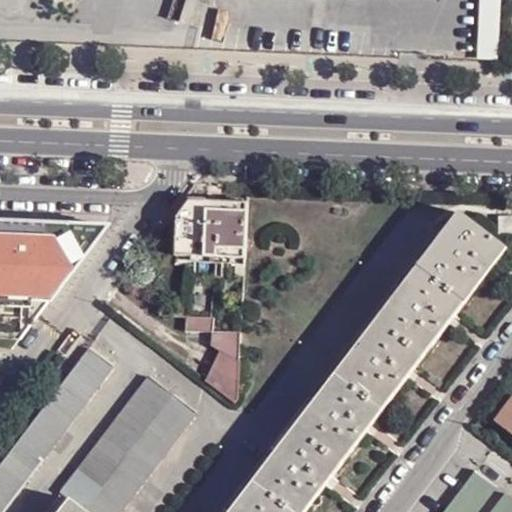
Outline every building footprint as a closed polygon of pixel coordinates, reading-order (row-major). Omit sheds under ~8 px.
[(501,63),(500,0),(479,0),(480,63),(501,63)] [(244,257),(247,201),(221,200),(209,199),(189,199),(176,216),(174,264),(184,264),(185,259),(185,254),(244,257)] [(438,238),(231,511),(304,511),(505,246),(459,212),(438,238)] [(511,214),(496,215),(496,234),(511,234),(511,214)] [(104,227),(0,222),(0,332),(24,333),(104,227)] [(222,511),(231,511),(438,238),(433,235),(222,511)] [(244,263),(244,257),(185,254),(185,259),(194,260),(199,261),(244,263)] [(186,315),(187,315),(188,302),(161,299),(160,314),(187,316),(186,315)] [(186,329),(213,331),(214,331),(214,329),(215,316),(187,315),(186,315),(187,316),(186,329)] [(222,349),(207,378),(236,400),(238,398),(241,331),(214,329),(214,331),(213,331),(213,344),(222,349)] [(0,511),(1,511),(113,366),(89,347),(0,464),(0,511)] [(67,497),(87,511),(119,511),(197,411),(150,376),(62,492),(67,497)] [(511,398),(511,400),(511,407),(501,422),(498,426),(500,427),(501,426),(511,434),(511,398)] [(445,511),(478,511),(498,487),(476,471),(445,511)] [(511,511),(511,495),(508,492),(492,511),(511,511)] [(87,511),(67,497),(55,511),(87,511)]
